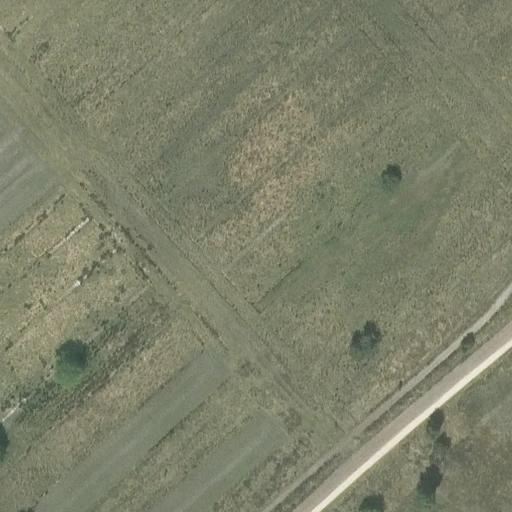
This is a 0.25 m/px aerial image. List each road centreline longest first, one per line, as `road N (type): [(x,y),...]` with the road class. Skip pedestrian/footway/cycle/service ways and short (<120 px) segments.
road 1 (unknown): [(271,511),(511,286)]
road 2 (track): [(305,511),(511,328)]
